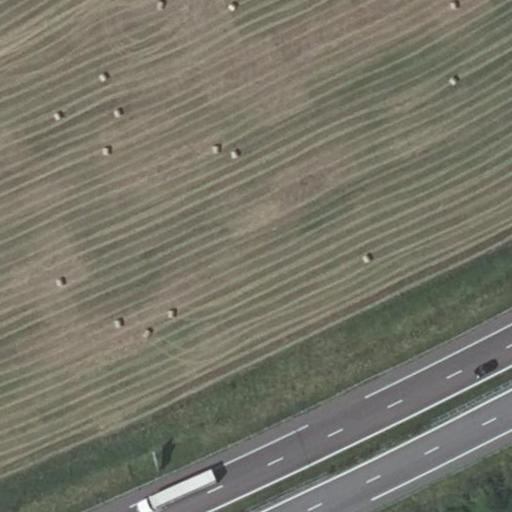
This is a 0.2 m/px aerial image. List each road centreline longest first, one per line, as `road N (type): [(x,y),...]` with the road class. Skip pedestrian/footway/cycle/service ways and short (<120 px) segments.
road 1 (motorway): [(511,342),(146,511)]
road 2 (motorway): [(314,511),(511,408)]
